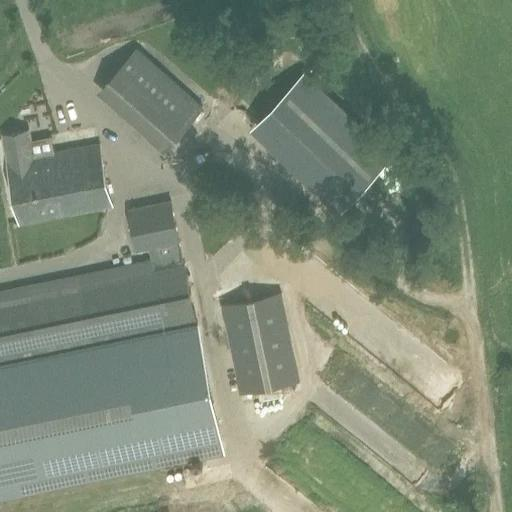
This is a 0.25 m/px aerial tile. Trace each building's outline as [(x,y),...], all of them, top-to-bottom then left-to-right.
[(137,48),(108,80),(173,139),(202,106),(137,48)] [(259,118),(348,202),(392,155),(304,71),(259,118)] [(22,224),(114,204),(100,143),(30,157),(29,149),(32,148),(28,131),(4,135),(10,161),(9,161),(22,224)] [(0,494),(223,448),(172,199),(129,208),(137,249),(150,246),(152,258),(0,288),(0,494)] [(241,392),(300,380),(281,291),(222,303),(241,392)]
